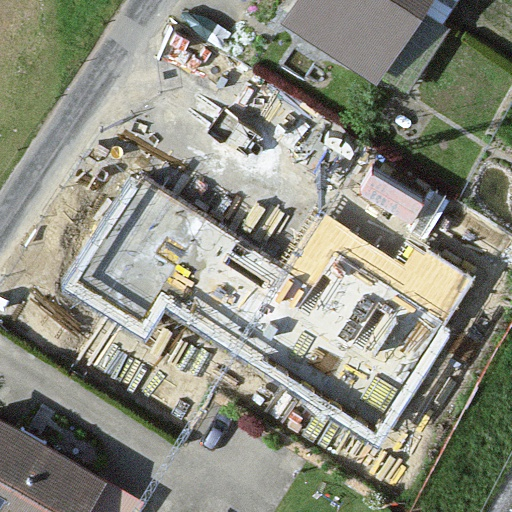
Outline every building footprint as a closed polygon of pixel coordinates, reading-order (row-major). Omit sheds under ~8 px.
[(365,60),(403,0),(279,0),(277,3),(365,60)] [(57,268),(144,323),(222,202),(214,197),(231,172),(159,125),(143,150),(137,145),(57,268)] [(185,341),(264,392),(359,245),(280,194),(185,341)] [(297,410),(376,461),(470,314),(391,264),(297,410)] [(0,511),(70,511),(103,460),(0,395),(0,511)] [(185,511),(209,511),(191,502),(185,511)]
